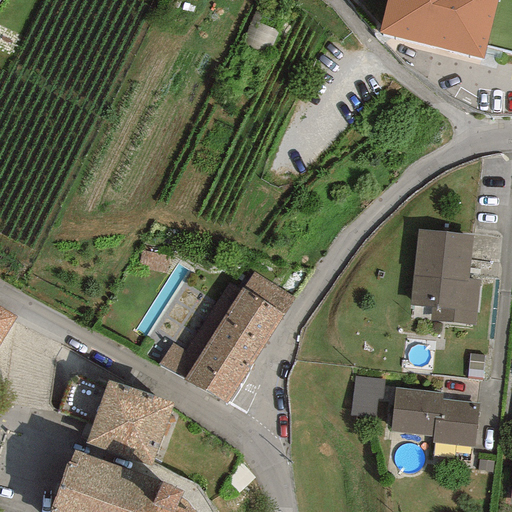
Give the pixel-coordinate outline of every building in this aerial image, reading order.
[(386,0),(378,33),(483,59),(497,0),(386,0)] [(284,23),(256,11),(239,52),(267,64),(284,23)] [(473,236),(417,230),(409,305),(431,308),(430,319),(475,325),(480,281),(468,279),(473,236)] [(253,271),(241,288),(283,315),(295,299),(253,271)] [(241,288),(228,280),(184,352),(171,343),(158,363),(227,406),(283,315),(241,288)] [(0,341),(15,316),(0,306),(0,341)] [(83,416),(92,381),(72,375),(62,411),(83,416)] [(384,379),(355,375),(350,416),(373,419),(375,401),(381,402),(384,379)] [(172,403),(107,380),(84,443),(150,466),(172,403)] [(394,388),(390,431),(432,436),(431,443),(474,447),(479,403),(441,399),(441,393),(394,388)] [(50,511),(194,511),(192,510),(188,505),(184,501),(179,498),(182,491),(161,482),(73,450),(69,464),(65,464),(48,511),(50,511)]
